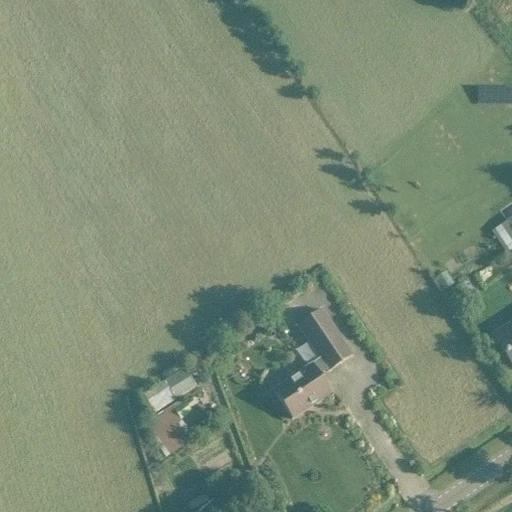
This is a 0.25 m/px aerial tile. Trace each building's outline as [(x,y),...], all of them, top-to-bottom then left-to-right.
[(511,109),(511,86),(483,87),(484,110),(511,109)] [(511,248),(511,217),(505,222),(490,232),(505,253),(511,248)] [(453,275),(442,282),(451,295),(461,288),(453,275)] [(352,357),(341,340),(321,310),(297,326),(320,360),(272,391),(280,404),(292,420),(331,394),(318,375),(326,370),(328,373),(352,357)] [(511,324),(492,337),(505,355),(511,366),(511,324)] [(182,422),(181,421),(191,413),(183,402),(173,409),(172,408),(145,426),(154,440),(182,422)]
